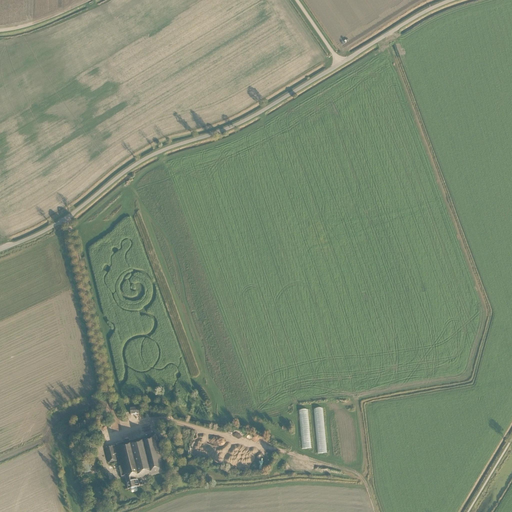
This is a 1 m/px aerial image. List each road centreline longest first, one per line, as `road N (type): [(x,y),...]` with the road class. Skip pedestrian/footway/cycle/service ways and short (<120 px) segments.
road 1 (tertiary): [(66,216),(139,161),(249,118),(451,0)]
road 2 (unclassified): [(115,420),(66,216)]
road 3 (track): [(0,459),(111,410)]
